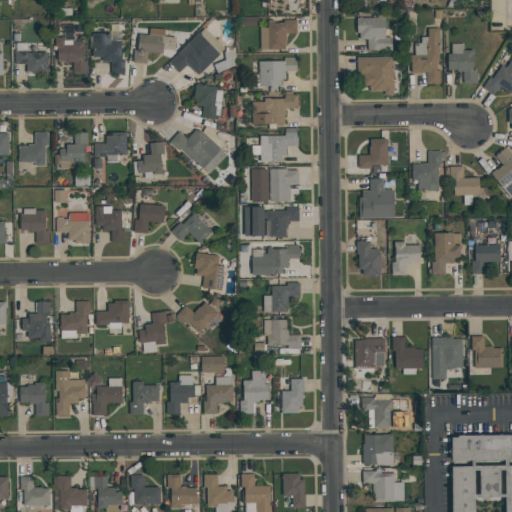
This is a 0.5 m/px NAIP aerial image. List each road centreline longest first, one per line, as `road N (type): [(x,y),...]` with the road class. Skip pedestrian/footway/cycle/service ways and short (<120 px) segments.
road 1 (residential): [(327,0),(331,511)]
road 2 (residential): [(0,448),(331,446)]
road 3 (residential): [(330,310),(511,308)]
road 4 (residential): [(0,274),(155,274)]
road 5 (residential): [(0,103),(149,104)]
road 6 (residential): [(329,117),(448,119),(469,130)]
